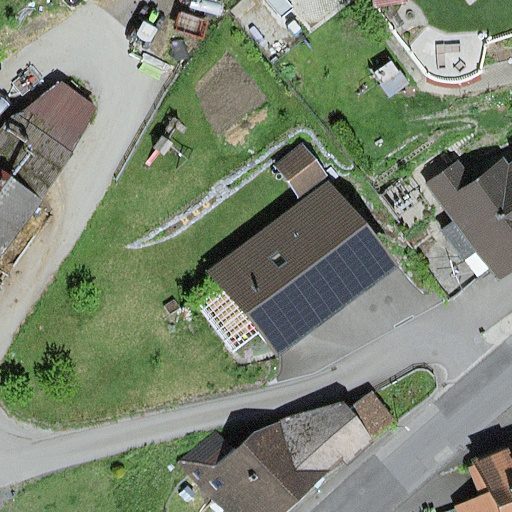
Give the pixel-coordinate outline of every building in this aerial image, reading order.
[(0,263),(78,154),(98,108),(61,80),(8,118),(0,128),(0,263)] [(320,177),(296,145),(266,168),(290,199),(320,177)] [(511,160),(499,168),(496,163),(462,185),(451,167),(421,185),(445,223),(410,245),(442,298),(477,276),(480,281),(511,261),(511,160)] [(381,269),(319,186),(197,276),(258,359),(381,269)] [(209,439),(176,465),(215,511),(279,511),(389,421),(368,394),(340,412),(335,402),(243,433),(218,452),(209,439)] [(511,511),(511,444),(462,464),(474,494),(446,505),(449,511),(511,511)]
